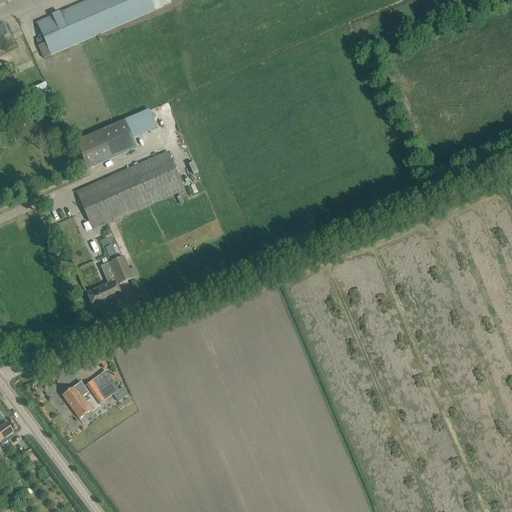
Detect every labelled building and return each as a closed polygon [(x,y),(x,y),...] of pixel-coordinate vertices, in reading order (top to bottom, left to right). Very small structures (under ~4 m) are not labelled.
[(160,0),(90,0),(36,23),(45,43),(37,46),(43,59),(50,56),(51,55),(97,35),(105,32),(164,7),(160,0)] [(0,25),(0,41),(10,37),(4,24),(0,25)] [(47,82),(23,92),(28,103),(52,93),(47,82)] [(23,94),(4,102),(8,112),(27,103),(23,94)] [(124,121),(75,142),(87,170),(136,149),(124,121)] [(92,230),(184,190),(168,152),(76,192),(92,230)] [(108,238),(101,241),(103,247),(110,243),(108,238)] [(119,285),(133,279),(123,257),(109,263),(119,285)] [(122,298),(115,282),(87,294),(93,309),(107,303),(108,304),(122,298)] [(128,395),(122,388),(119,390),(113,382),(101,391),(93,380),(86,386),(100,404),(113,395),(118,402),(128,395)] [(92,410),(83,397),(89,393),(81,382),(62,396),(79,419),(92,410)] [(0,443),(2,446),(8,441),(6,438),(14,433),(7,424),(0,428),(0,427),(0,443)]
